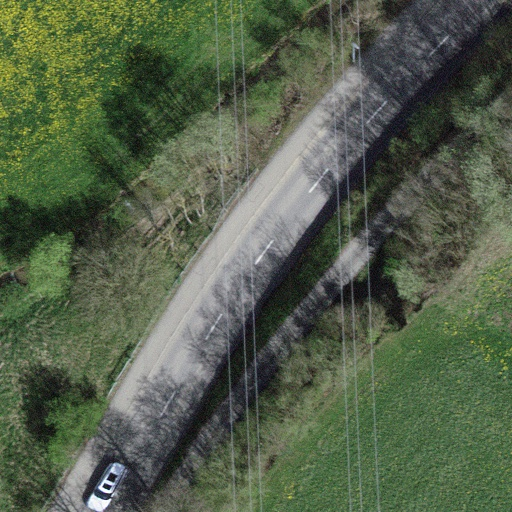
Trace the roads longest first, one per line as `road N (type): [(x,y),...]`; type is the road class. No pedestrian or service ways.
road 1 (secondary): [(482,0),(381,104),(256,259),(105,511)]
road 2 (track): [(119,488),(160,473),(511,95)]
